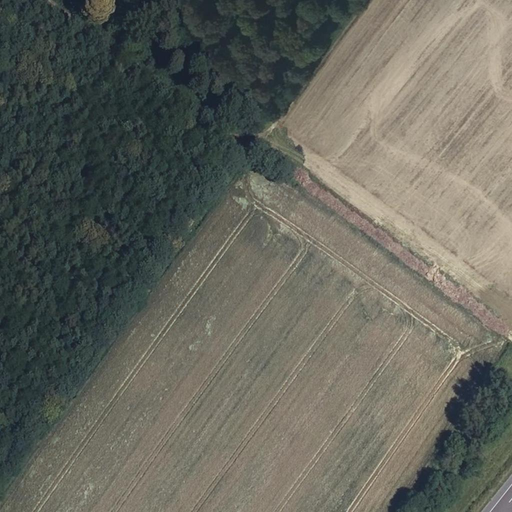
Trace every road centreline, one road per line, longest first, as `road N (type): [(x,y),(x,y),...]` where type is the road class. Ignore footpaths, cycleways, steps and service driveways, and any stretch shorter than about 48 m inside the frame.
road 1 (track): [(0,490),(249,144)]
road 2 (track): [(49,0),(249,144),(355,0)]
